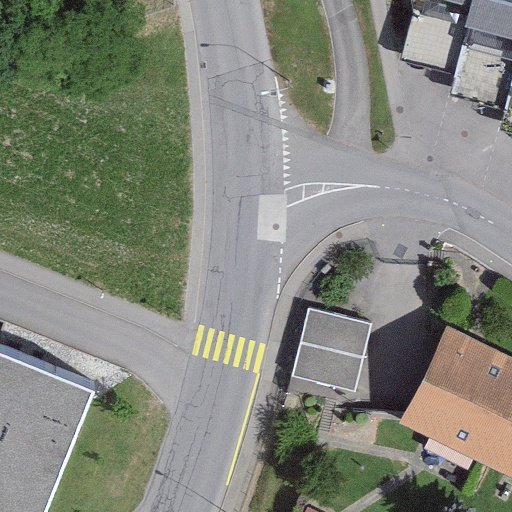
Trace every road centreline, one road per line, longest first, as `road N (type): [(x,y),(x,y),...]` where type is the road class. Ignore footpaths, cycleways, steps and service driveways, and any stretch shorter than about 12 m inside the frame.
road 1 (residential): [(182,511),(213,406),(247,199)]
road 2 (residential): [(247,199),(345,186),(413,192),(472,215),(511,246)]
road 3 (residential): [(232,0),(247,199)]
